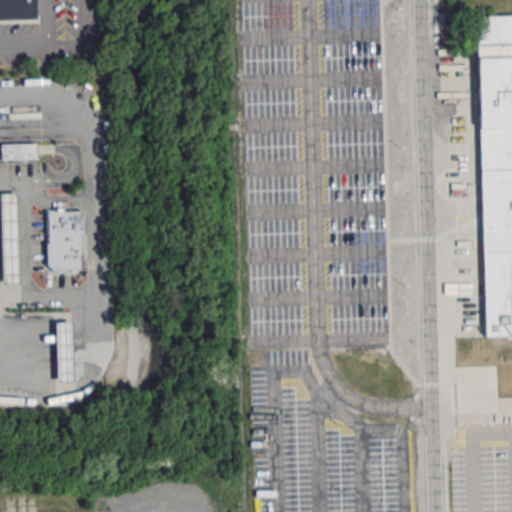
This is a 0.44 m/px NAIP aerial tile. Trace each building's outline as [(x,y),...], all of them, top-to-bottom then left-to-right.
[(0,0),(0,23),(38,23),(38,15),(34,15),(33,0),(0,0)] [(511,15),(475,16),(483,337),(511,336),(511,15)] [(0,145),(1,158),(37,156),(36,142),(0,145)] [(0,285),(20,285),(18,192),(0,192),(0,285)] [(82,269),(82,210),(45,210),(45,265),(52,271),(66,271),(66,270),(82,269)] [(73,382),(56,382),(53,321),(71,320),(73,382)]
